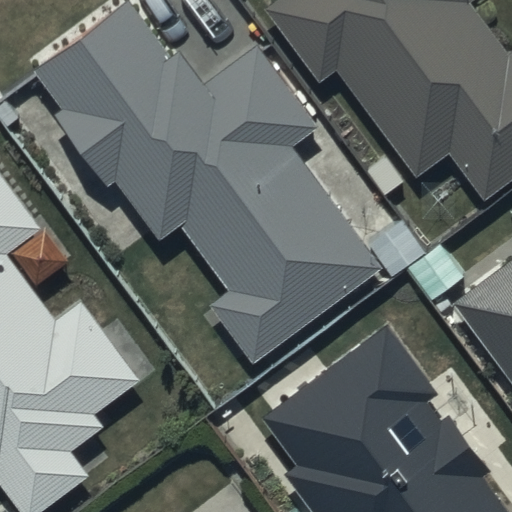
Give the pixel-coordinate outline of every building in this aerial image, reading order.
[(61,91),(53,97),(107,172),(116,165),(158,225),(180,209),(227,276),(208,290),(249,348),(379,255),(387,267),(426,240),(403,207),(365,234),(291,132),(317,113),(259,33),(207,70),(179,31),(167,40),(137,0),(102,0),(32,50),(61,91)] [(267,0),(318,71),(336,58),(414,166),(452,139),(485,185),(511,165),(511,35),(507,39),(479,0),(267,0)] [(0,470),(27,507),(87,462),(69,438),(104,413),(96,401),(140,369),(80,287),(54,306),(5,240),(41,213),(0,158),(0,470)] [(511,250),(455,292),(511,368),(511,250)] [(298,452),(284,462),(319,511),(511,511),(511,506),(482,465),(489,460),(446,399),(438,405),(425,387),(435,380),(386,313),(262,403),(298,452)]
